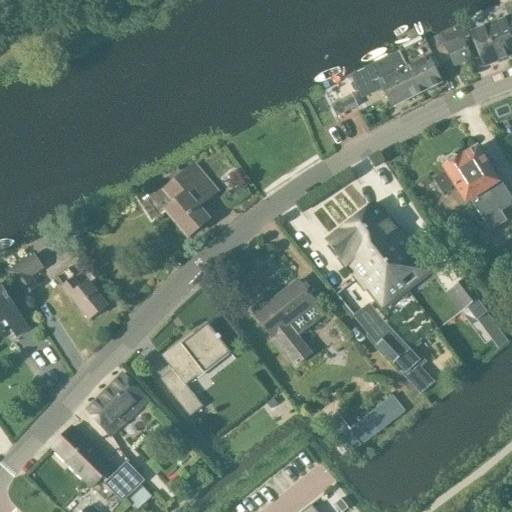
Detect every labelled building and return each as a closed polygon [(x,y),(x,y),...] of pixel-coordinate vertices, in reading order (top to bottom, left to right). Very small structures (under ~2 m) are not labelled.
[(511,3),(507,5),(511,18),(472,33),(485,65),(511,54),(511,3)] [(465,23),(426,39),(432,51),(446,44),(455,66),(473,58),(472,58),(464,39),(471,36),(470,35),(465,23)] [(426,39),(401,52),(408,68),(410,67),(423,92),(442,83),(430,59),(435,56),(432,51),(426,39)] [(373,70),(353,80),(362,98),(383,88),(393,107),(423,92),(410,67),(408,68),(401,52),(371,67),(373,70)] [(340,100),(330,106),(336,117),(346,112),(340,100)] [(471,201),(483,220),(483,219),(497,242),(511,232),(511,197),(501,180),(500,181),(478,147),(458,160),(456,158),(452,157),(449,159),(448,163),(449,165),(445,168),(447,172),(434,179),(443,193),(455,185),(467,204),(471,201)] [(172,203),(165,209),(189,237),(210,219),(199,207),(217,191),(194,164),(162,191),(172,203)] [(326,242),(374,303),(381,312),(434,272),(399,227),(396,230),(375,204),(326,242)] [(7,272),(24,298),(40,288),(33,278),(44,270),(34,255),(7,272)] [(69,295),(70,295),(90,321),(108,306),(89,282),(81,288),(73,278),(62,287),(69,295)] [(465,278),(451,289),(467,309),(469,312),(474,319),(477,322),(488,314),(478,300),(479,300),(480,299),(467,281),(466,280),(465,278)] [(299,281),(269,304),(272,308),(258,319),(272,338),(274,336),(296,365),(311,353),(289,325),(316,303),(299,281)] [(0,332),(6,332),(5,329),(9,327),(16,338),(30,329),(0,284),(0,283),(0,332)] [(162,355),(173,369),(173,370),(161,380),(190,418),(203,408),(185,386),(196,377),(198,378),(231,353),(220,338),(221,337),(219,334),(217,335),(208,323),(186,340),(185,338),(162,355)] [(420,361),(395,334),(392,338),(388,335),(376,347),(393,365),(395,363),(406,374),(420,361)] [(123,374),(87,410),(111,436),(135,415),(149,400),(123,374)] [(273,396),(263,403),(271,414),(281,406),(273,396)] [(352,426),(347,430),(360,448),(373,438),(402,414),(389,398),(360,420),(352,426)] [(52,447),(92,487),(92,488),(105,502),(113,494),(122,503),(144,481),(127,463),(115,474),(111,469),(112,467),(96,452),(97,450),(91,444),(90,445),(72,427),(52,447)] [(341,499),(335,504),(341,511),(344,511),(349,509),(341,499)]
